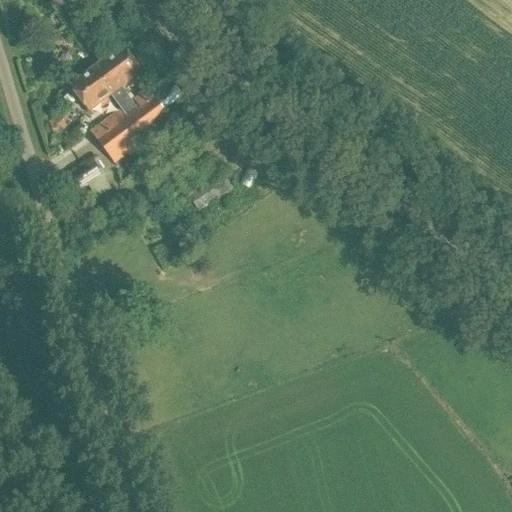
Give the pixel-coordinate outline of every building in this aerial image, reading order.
[(111,96),(121,88),(121,87),(141,73),(123,47),(69,87),(88,112),(110,95),(111,96)] [(121,88),(111,96),(127,118),(113,129),(108,121),(91,132),(114,163),(171,121),(148,90),(133,100),(139,109),(138,110),(121,88)] [(60,116),(47,124),(54,136),(67,129),(60,116)] [(59,135),(66,145),(78,137),(71,127),(59,135)] [(75,195),(108,173),(98,158),(65,180),(75,195)] [(202,213),(233,188),(216,165),(184,189),(202,213)]
